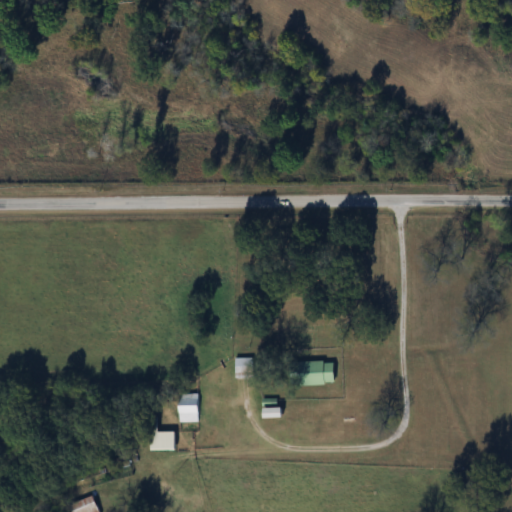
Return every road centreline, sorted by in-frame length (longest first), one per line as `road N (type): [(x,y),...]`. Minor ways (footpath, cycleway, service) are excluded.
road 1 (residential): [(511,201),(0,202)]
road 2 (residential): [(245,409),(284,448),(385,447),(398,439),(409,415),(403,201)]
